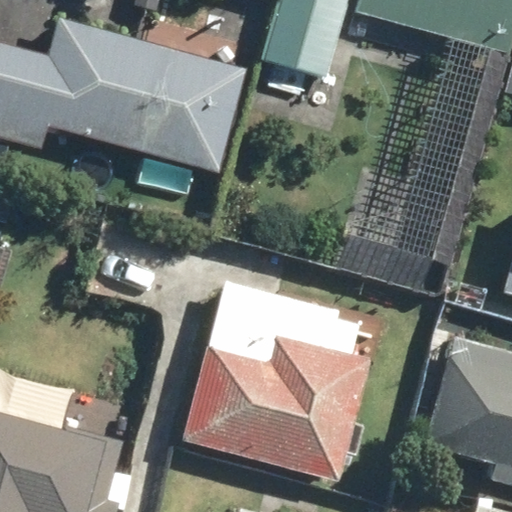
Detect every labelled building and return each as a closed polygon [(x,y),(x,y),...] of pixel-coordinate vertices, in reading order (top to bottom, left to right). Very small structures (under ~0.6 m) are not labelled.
[(511,0),(357,0),(355,10),(510,54),(511,48),(511,0)] [(50,127),(217,171),(244,66),(54,16),(44,54),(0,42),(0,141),(43,153),(50,127)] [(19,178),(0,173),(0,222),(10,224),(19,178)] [(86,220),(69,289),(153,310),(170,241),(86,220)] [(342,312),(227,283),(184,441),(336,484),(345,454),(356,457),(365,425),(354,422),(372,357),(354,352),(362,324),(340,318),(342,312)] [(426,448),(494,465),(490,479),(511,484),(511,352),(452,339),(426,448)] [(0,410),(0,511),(118,511),(121,503),(111,500),(126,443),(70,427),(70,430),(0,410)]
